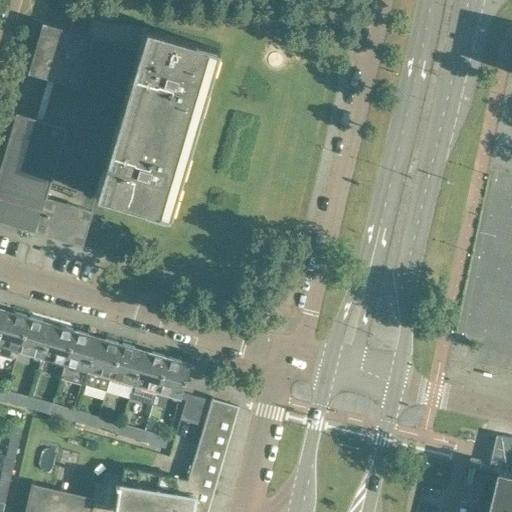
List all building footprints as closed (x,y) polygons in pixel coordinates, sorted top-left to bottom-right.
[(78,88),(93,37),(88,36),(68,30),(42,22),(36,43),(35,42),(31,53),(33,54),(27,73),(78,88)] [(68,30),(10,225),(35,233),(82,246),(92,210),(97,196),(112,201),(167,217),(192,133),(217,49),(162,32),(145,27),(139,47),(138,50),(93,37),(88,36),(68,30)] [(18,350),(28,316),(5,310),(0,327),(0,355),(12,359),(17,355),(19,351),(18,350)] [(41,357),(51,323),(28,316),(18,350),(19,351),(41,357)] [(64,364),(74,330),(51,323),(41,357),(64,364)] [(83,384),(97,336),(74,330),(64,364),(60,377),(83,384)] [(107,391),(120,343),(97,336),(83,384),(107,391)] [(129,397),(143,350),(120,343),(107,391),(129,397)] [(156,391),(166,356),(143,350),(129,397),(152,404),(156,391)] [(190,363),(166,356),(156,391),(186,400),(188,393),(181,391),(190,363)] [(17,393),(14,404),(26,407),(29,396),(17,393)] [(191,422),(198,397),(188,393),(186,400),(180,419),(191,422)] [(29,396),(26,407),(39,411),(42,400),(29,396)] [(203,425),(210,400),(198,397),(191,422),(203,425)] [(207,511),(237,412),(239,406),(211,398),(210,400),(203,425),(187,479),(178,478),(178,476),(123,468),(122,475),(104,473),(103,484),(96,483),(93,497),(94,497),(93,502),(117,506),(116,508),(118,508),(118,505),(160,511),(207,511)] [(63,406),(60,417),(72,421),(75,409),(63,406)] [(75,409),(72,421),(85,424),(88,413),(75,409)] [(26,412),(17,410),(15,419),(14,418),(11,432),(21,435),(26,412)] [(109,419),(105,430),(117,434),(121,423),(109,419)] [(121,423),(117,434),(130,438),(133,426),(121,423)] [(15,458),(21,435),(11,432),(5,455),(15,458)] [(156,433),(153,444),(165,448),(168,437),(156,433)] [(511,476),(511,438),(497,435),(488,471),(498,473),(511,476)] [(10,481),(15,458),(5,455),(0,478),(10,481)] [(506,511),(511,511),(511,476),(498,473),(489,509),(506,511)] [(0,502),(5,504),(10,481),(0,478),(0,502)] [(24,511),(90,511),(93,502),(94,497),(93,497),(32,482),(24,511)]
